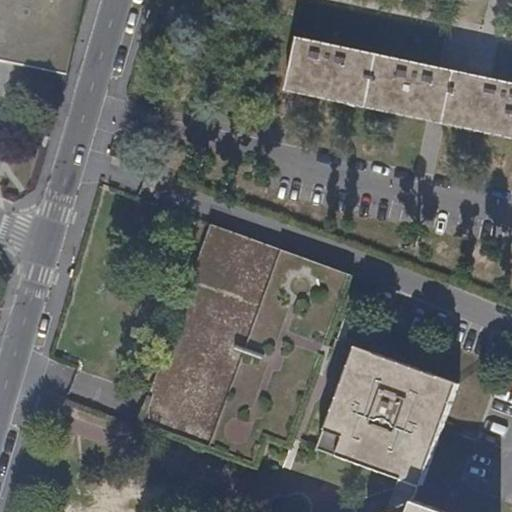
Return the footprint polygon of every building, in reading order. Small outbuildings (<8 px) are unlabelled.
[(0,0),(0,63),(63,77),(79,0),(0,0)] [(287,84),(511,131),(511,81),(297,37),(287,84)] [(268,439),(291,447),(352,276),(209,225),(140,425),(258,469),(268,439)] [(422,486),(458,382),(357,346),(321,449),(422,486)] [(450,511),(399,493),(392,511),(450,511)]
